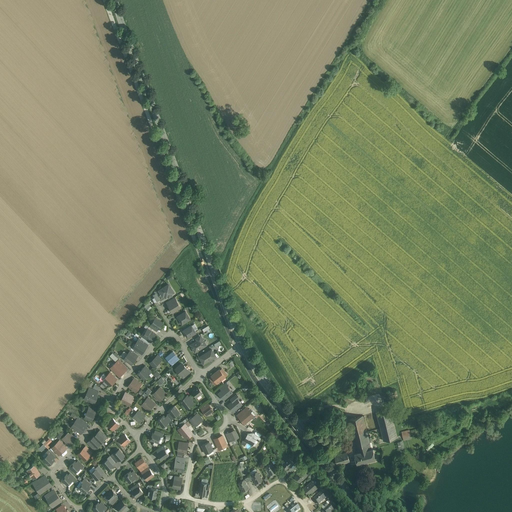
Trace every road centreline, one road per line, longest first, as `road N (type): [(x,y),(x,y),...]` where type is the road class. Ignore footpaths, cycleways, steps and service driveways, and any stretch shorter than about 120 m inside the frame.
road 1 (tertiary): [(114,0),(242,345)]
road 2 (tertiary): [(242,345),(363,511)]
road 3 (residential): [(200,375),(226,419),(193,443),(183,497)]
road 4 (residential): [(78,510),(54,470),(110,403)]
